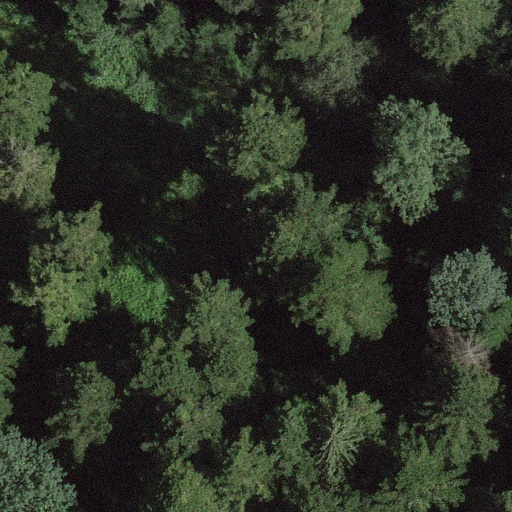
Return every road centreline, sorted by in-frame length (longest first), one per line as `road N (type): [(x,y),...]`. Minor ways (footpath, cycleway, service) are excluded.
road 1 (track): [(0,4),(88,73),(147,147),(199,280),(248,511)]
road 2 (track): [(114,106),(190,113),(244,129),(285,158),(323,209),(372,334),(397,356),(433,356),(511,328)]
